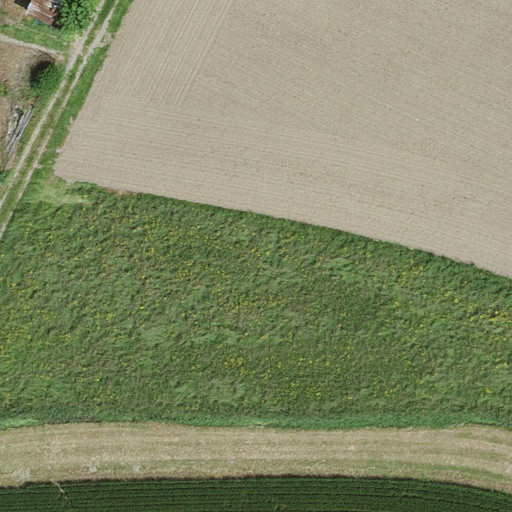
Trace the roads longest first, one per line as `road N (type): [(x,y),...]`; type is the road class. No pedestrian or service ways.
road 1 (track): [(0,437),(511,432)]
road 2 (track): [(109,0),(0,223)]
